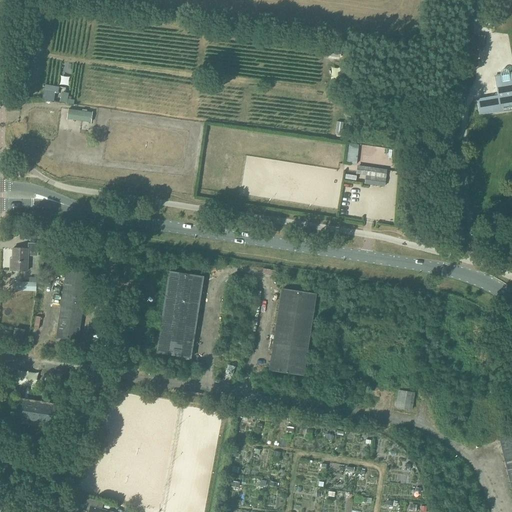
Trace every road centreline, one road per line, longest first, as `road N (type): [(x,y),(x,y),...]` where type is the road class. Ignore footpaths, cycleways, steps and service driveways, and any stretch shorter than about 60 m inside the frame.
road 1 (track): [(0,358),(415,426),(463,457),(492,511)]
road 2 (secondary): [(511,300),(431,267),(187,233),(0,196)]
road 3 (track): [(247,399),(265,302),(264,277),(252,269),(219,274),(211,290),(196,390)]
road 4 (track): [(230,441),(377,466),(375,511)]
